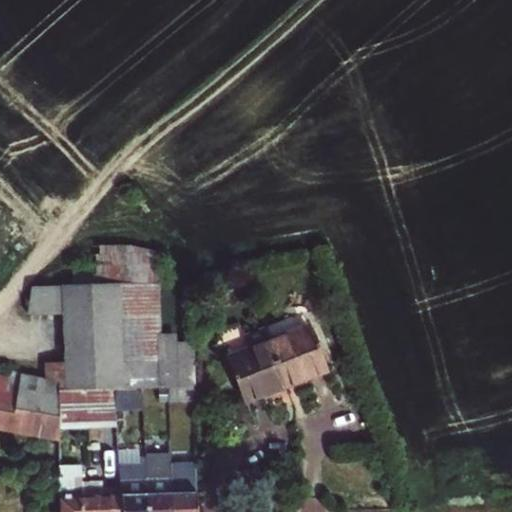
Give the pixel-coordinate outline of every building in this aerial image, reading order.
[(92,265),(71,265),(71,286),(158,282),(158,271),(157,251),(121,248),(92,247),(92,265)] [(29,314),(66,313),(134,311),(135,360),(66,362),(44,363),(43,380),(62,384),(62,390),(61,390),(60,419),(76,419),(120,419),(120,405),(120,388),(145,387),(170,386),(178,386),(178,343),(178,334),(161,334),(158,282),(71,286),(32,286),(29,314)] [(134,311),(66,313),(66,362),(135,360),(134,311)] [(269,341),(263,326),(243,334),(249,349),(229,356),(246,401),(286,386),(269,341)] [(325,372),(308,326),(269,341),(286,386),(325,372)] [(178,386),(195,385),(193,343),(178,343),(178,386)] [(5,395),(15,397),(20,376),(20,375),(9,373),(8,378),(5,395)] [(60,426),(60,419),(61,390),(62,390),(62,384),(43,380),(20,376),(15,397),(5,395),(8,378),(0,376),(0,428),(60,438),(60,426)] [(178,386),(170,386),(171,399),(195,399),(195,385),(178,386)] [(145,387),(120,388),(120,405),(145,405),(145,387)] [(146,456),(146,465),(146,511),(171,511),(171,464),(171,455),(146,456)] [(171,511),(197,511),(196,463),(171,464),(171,511)] [(146,511),(146,465),(121,465),(121,488),(121,495),(121,511),(146,511)] [(81,467),(73,467),(60,467),(58,511),(121,511),(121,495),(105,495),(81,495),(81,467)]
